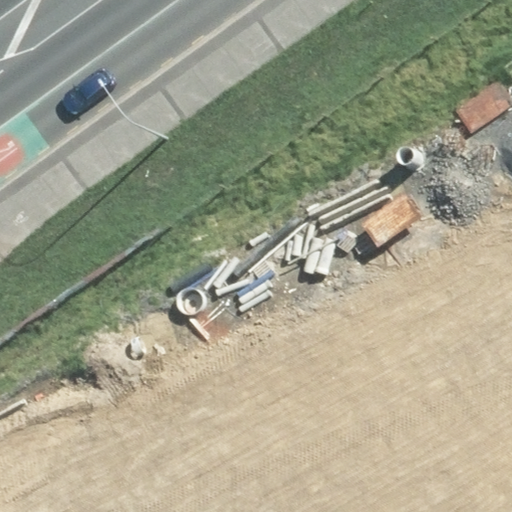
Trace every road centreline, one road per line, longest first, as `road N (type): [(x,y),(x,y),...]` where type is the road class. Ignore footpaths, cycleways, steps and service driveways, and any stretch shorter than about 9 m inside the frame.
road 1 (unknown): [(511,347),(190,511)]
road 2 (primary): [(155,0),(0,107)]
